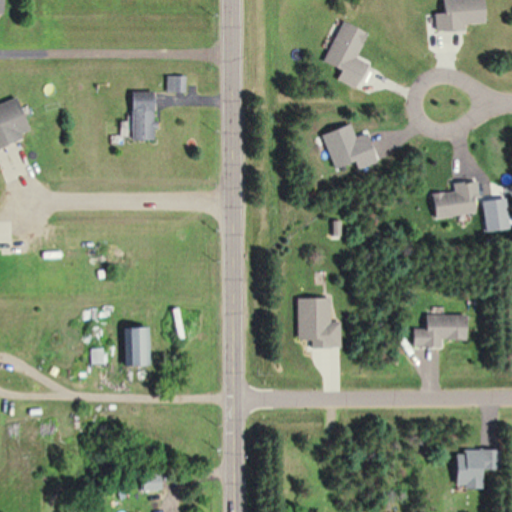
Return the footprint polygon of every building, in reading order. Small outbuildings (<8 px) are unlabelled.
[(460,29),(459,23),(479,22),(478,0),(438,0),(439,11),(431,11),(432,30),(460,29)] [(125,140),(151,140),(151,92),(136,92),(136,99),(125,99),(125,140)] [(0,103),(0,142),(24,135),(12,99),(0,103)] [(450,190),(427,193),(430,219),(478,213),(473,180),(449,183),(450,190)] [(168,309),(175,338),(182,336),(175,308),(168,309)] [(465,315),(421,314),(421,327),(409,327),(409,347),(439,347),(439,339),(464,339),(465,315)] [(120,365),(147,365),(147,327),(120,327),(120,365)] [(161,474),(138,474),(138,490),(161,490),(161,474)]
